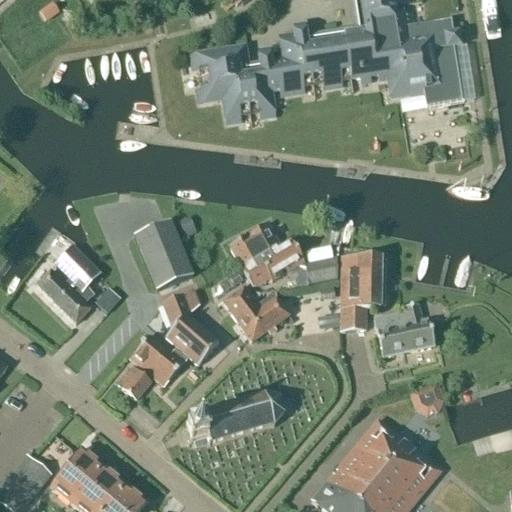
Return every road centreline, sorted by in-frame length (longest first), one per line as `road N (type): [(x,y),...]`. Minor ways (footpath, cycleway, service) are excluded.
road 1 (residential): [(248,511),(338,406),(331,368),(314,356),(246,356),(142,455)]
road 2 (unclassified): [(142,455),(0,337)]
